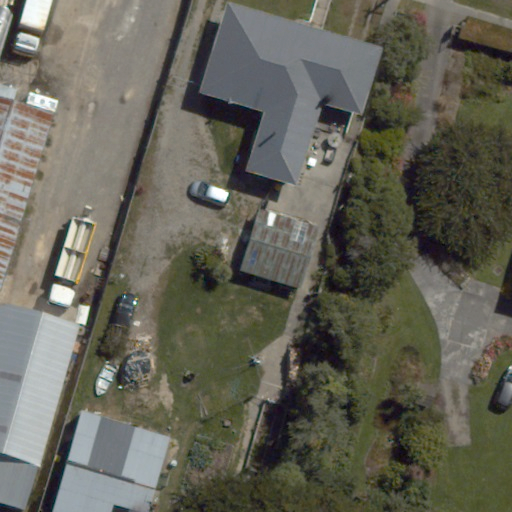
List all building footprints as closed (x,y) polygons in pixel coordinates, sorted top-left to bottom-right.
[(263,112),(245,170),(297,186),(323,102),(361,114),(381,49),(227,3),(200,93),(263,112)] [(0,292),(55,112),(0,94),(0,292)] [(260,206),(240,269),(298,286),(317,223),(260,206)] [(75,329),(0,307),(0,498),(23,505),(75,329)] [(148,511),(171,436),(83,411),(53,511),(148,511)]
